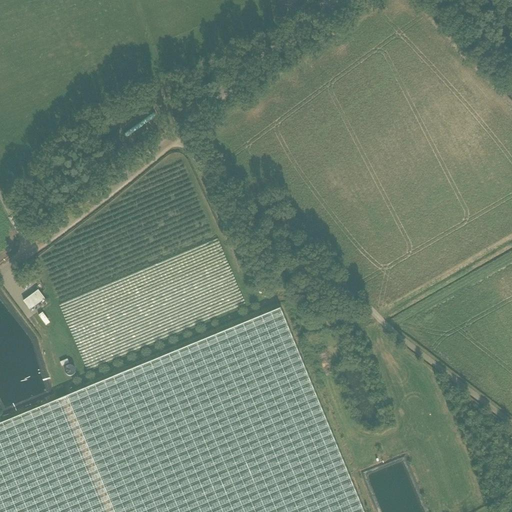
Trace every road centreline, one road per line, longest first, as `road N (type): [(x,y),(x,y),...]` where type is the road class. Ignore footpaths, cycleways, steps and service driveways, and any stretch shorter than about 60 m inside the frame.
road 1 (unclassified): [(511,423),(364,305),(245,253),(179,134)]
road 2 (unclassified): [(0,274),(179,134)]
road 3 (unclassified): [(179,134),(270,52),(356,0)]
